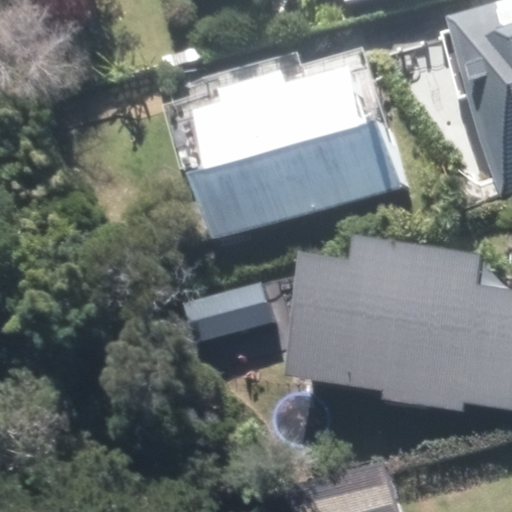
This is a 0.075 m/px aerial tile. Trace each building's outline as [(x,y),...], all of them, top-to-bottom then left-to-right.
[(92,51),(75,0),(71,0),(45,9),(62,59),(92,51)] [(333,0),(337,11),(375,0),(333,0)] [(511,7),(433,29),(480,204),(511,195),(511,7)] [(217,112),(181,122),(196,180),(184,183),(202,247),(387,197),(370,133),(352,138),(335,79),(274,95),(271,82),(212,99),(217,112)] [(90,168),(67,197),(93,217),(116,189),(90,168)] [(511,305),(464,299),(468,266),(337,245),(332,273),(288,266),(269,385),(371,402),(371,408),(450,421),(451,412),(507,421),(511,389),(511,305)]
